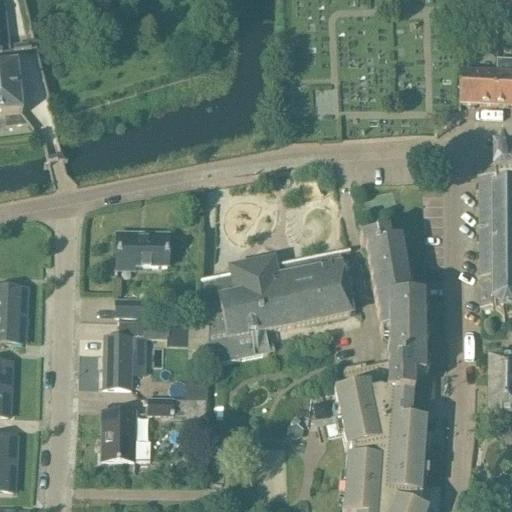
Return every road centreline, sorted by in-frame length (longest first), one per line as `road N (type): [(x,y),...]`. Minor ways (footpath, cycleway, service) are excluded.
road 1 (unclassified): [(61,202),(184,177),(453,146)]
road 2 (residential): [(49,511),(61,202)]
road 3 (residential): [(458,431),(453,146)]
